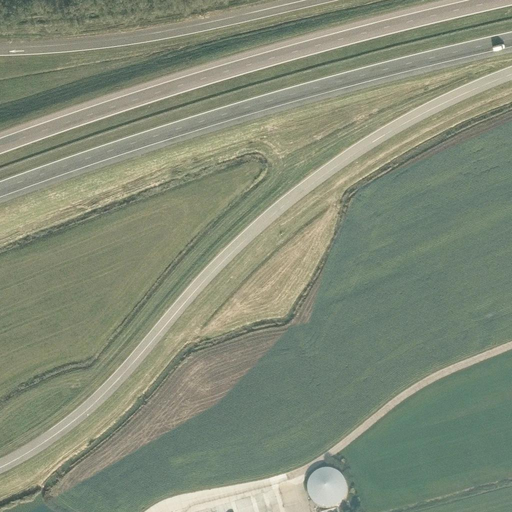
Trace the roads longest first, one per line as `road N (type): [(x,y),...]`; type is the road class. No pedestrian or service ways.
road 1 (motorway): [(0,462),(90,400),(213,264),(324,168),(399,120),(511,69)]
road 2 (motorway): [(0,188),(269,100),(511,40)]
road 3 (motorway): [(504,0),(173,86),(0,146)]
road 4 (motorway): [(321,0),(128,40),(0,50)]
road 5 (track): [(297,476),(434,375),(511,344)]
